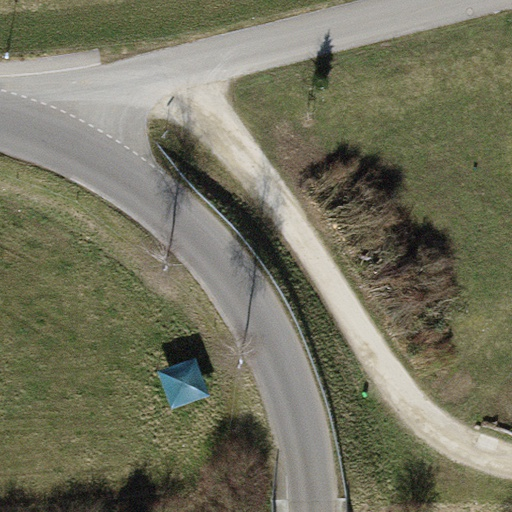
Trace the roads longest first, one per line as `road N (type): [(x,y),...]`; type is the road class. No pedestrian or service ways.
road 1 (track): [(511,458),(414,398),(246,150),(113,87)]
road 2 (tertiary): [(0,123),(117,170),(212,247),(284,358),(315,511)]
